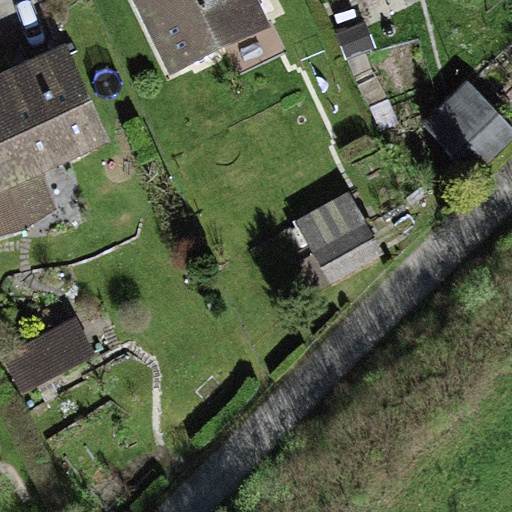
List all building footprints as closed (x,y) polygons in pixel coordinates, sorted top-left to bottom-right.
[(259,32),(244,0),(129,0),(163,74),(259,32)] [(57,64),(0,90),(0,195),(97,150),(57,64)] [(511,128),(479,94),(434,138),(468,174),(511,131),(511,128)] [(378,251),(344,193),(291,225),(325,282),(378,251)] [(90,354),(74,321),(7,356),(23,388),(90,354)]
